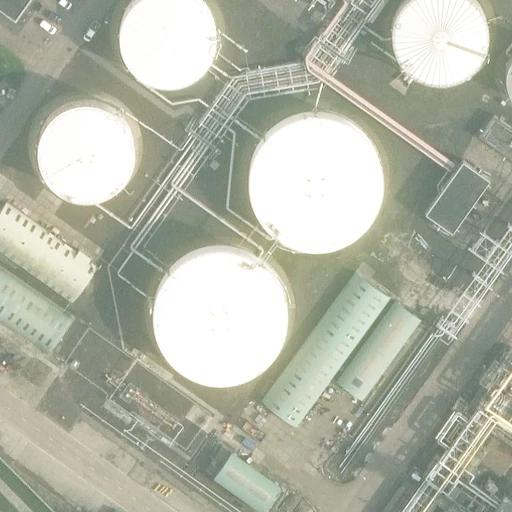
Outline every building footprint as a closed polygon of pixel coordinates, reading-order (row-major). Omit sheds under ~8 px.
[(0,0),(0,7),(16,19),(29,0),(0,0)] [(118,43),(124,70),(141,90),(171,100),(202,92),(223,69),(226,33),(216,11),(199,0),(147,0),(131,10),(118,43)] [(387,0),(377,28),(383,56),(399,75),(430,86),(460,78),(481,55),(485,19),(475,0),(387,0)] [(32,143),(38,171),(55,190),(85,201),(115,193),(136,169),(140,134),(129,112),(104,94),(73,93),(45,111),(32,143)] [(253,232),(284,252),(321,256),(355,242),(379,214),(387,178),(377,143),(352,116),(318,104),(281,109),(252,130),(235,163),(236,199),(253,232)] [(511,159),(511,126),(495,115),(480,137),(511,159)] [(451,231),(488,178),(461,159),(424,212),(451,231)] [(0,212),(0,249),(73,302),(100,265),(7,202),(0,212)] [(150,364),(180,385),(218,389),(246,379),(272,354),(284,307),(274,275),(246,247),(217,237),(183,240),(152,260),(134,288),(131,325),(150,364)] [(0,267),(0,323),(48,356),(74,319),(0,267)] [(356,272),(262,402),(296,428),(391,298),(356,272)] [(396,301),(337,382),(362,400),(421,319),(396,301)] [(231,453),(212,480),(257,511),(259,511),(278,486),(231,453)]
